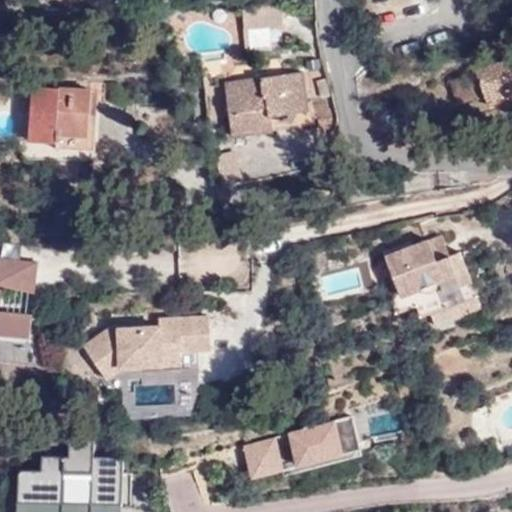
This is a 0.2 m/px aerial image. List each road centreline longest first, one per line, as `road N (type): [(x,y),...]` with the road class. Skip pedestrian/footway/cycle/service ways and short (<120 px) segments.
road 1 (unknown): [(511,167),(289,231),(242,329),(183,369),(138,377)]
road 2 (unclassified): [(511,155),(358,142),(328,0)]
